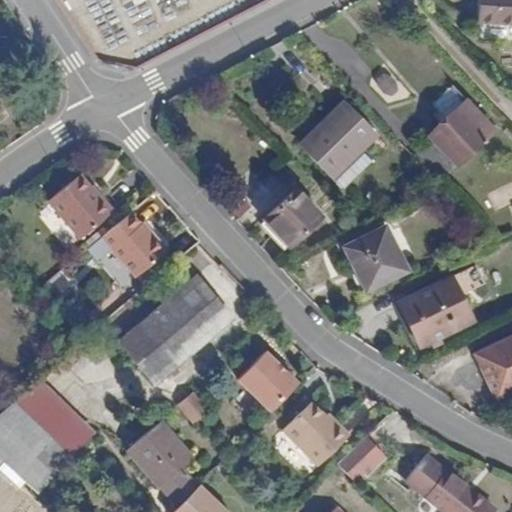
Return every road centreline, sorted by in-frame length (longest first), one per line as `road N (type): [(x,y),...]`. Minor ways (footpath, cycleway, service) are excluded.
road 1 (residential): [(111,106),(295,318),(352,363),(511,451)]
road 2 (residential): [(111,106),(315,0)]
road 3 (residential): [(29,0),(103,109)]
road 4 (unknown): [(426,0),(511,95)]
road 5 (residential): [(0,177),(103,109)]
